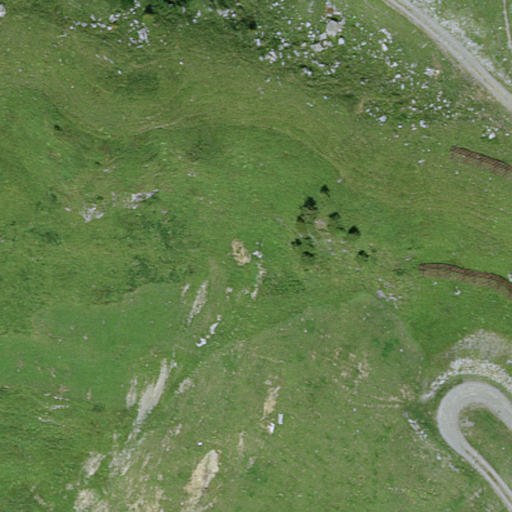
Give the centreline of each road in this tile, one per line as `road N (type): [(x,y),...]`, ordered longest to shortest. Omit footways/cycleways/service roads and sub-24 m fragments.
road 1 (track): [(511,420),(490,399),(474,397),(458,401),(448,424),(511,502)]
road 2 (track): [(398,0),(511,104)]
